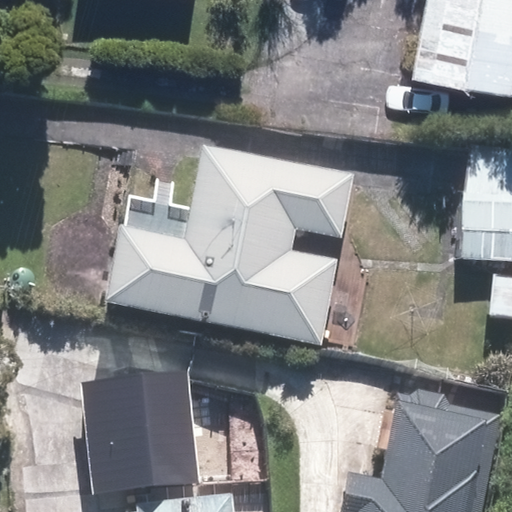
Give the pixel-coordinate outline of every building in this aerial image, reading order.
[(511,0),(425,0),(410,74),(508,94),(511,73),(511,0)] [(511,260),(511,152),(472,147),(462,202),(460,259),(511,260)] [(117,230),(102,305),(321,346),(338,261),(291,253),(295,231),(339,240),(351,177),(200,148),(182,242),(117,230)] [(511,320),(511,279),(491,278),(489,319),(511,320)] [(93,493),(196,482),(184,369),(81,381),(93,493)] [(480,511),(499,419),(447,408),(441,396),(419,391),(408,401),(396,398),(380,481),(346,475),(338,511),(480,511)] [(231,511),(229,493),(136,504),(136,511),(231,511)]
